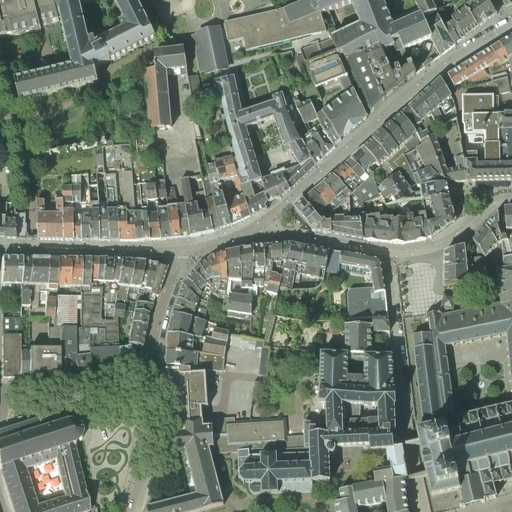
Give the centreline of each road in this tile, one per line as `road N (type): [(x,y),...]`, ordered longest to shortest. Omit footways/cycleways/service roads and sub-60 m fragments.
road 1 (tertiary): [(511,22),(437,70),(251,232)]
road 2 (residential): [(387,252),(423,511)]
road 3 (tertiary): [(181,249),(0,247)]
road 4 (tertiary): [(149,395),(156,332),(181,249)]
road 5 (residential): [(149,395),(101,387),(0,389)]
road 6 (tertiary): [(387,252),(447,242),(511,199)]
road 7 (tertiary): [(251,232),(387,252)]
